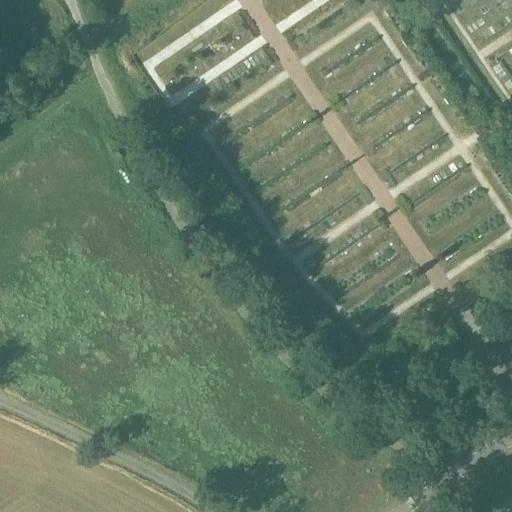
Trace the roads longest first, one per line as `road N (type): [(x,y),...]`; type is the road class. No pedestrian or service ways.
road 1 (unclassified): [(211,511),(0,403)]
road 2 (tertiary): [(403,511),(511,436)]
